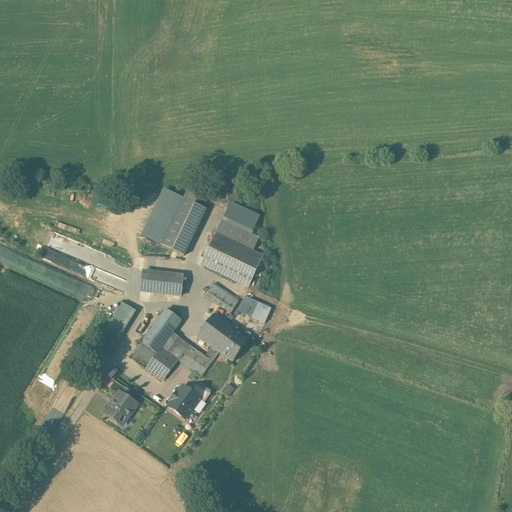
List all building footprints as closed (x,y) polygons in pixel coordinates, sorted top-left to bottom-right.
[(142,236),(162,246),(183,200),(164,191),(142,236)] [(183,200),(162,246),(184,257),(206,211),(183,200)] [(232,203),(224,218),(252,232),(260,216),(232,203)] [(52,221),(50,226),(72,234),(73,230),(52,221)] [(222,222),(216,234),(252,252),(258,239),(222,222)] [(252,252),(216,234),(201,265),(248,287),(262,257),(252,252)] [(47,235),(43,248),(87,262),(82,277),(127,291),(136,264),(47,235)] [(183,277),(143,272),(140,292),(180,297),(183,277)] [(238,303),(213,285),(210,290),(205,297),(230,314),(238,303)] [(260,304),(245,297),(238,312),(253,318),(260,304)] [(121,304),(103,335),(104,336),(94,352),(105,360),(106,360),(136,312),(121,304)] [(260,304),(253,318),(264,324),(271,309),(260,304)] [(166,310),(132,357),(147,368),(148,369),(161,350),(181,322),(166,310)] [(248,341),(213,316),(198,337),(212,348),(219,353),(232,363),(248,341)] [(209,360),(178,338),(167,353),(180,362),(180,363),(201,378),(212,363),(209,360)] [(212,348),(206,355),(210,358),(209,360),(212,363),(219,353),(212,348)] [(177,362),(161,350),(148,369),(147,368),(146,370),(162,382),(177,362)] [(130,393),(115,382),(109,391),(117,397),(119,394),(126,398),(130,393)] [(196,385),(191,393),(202,402),(208,393),(196,385)] [(227,387),(222,393),(228,397),(233,391),(227,387)] [(191,393),(182,388),(168,409),(188,423),(202,402),(191,393)] [(44,429),(56,435),(74,399),(62,392),(44,429)] [(126,398),(119,394),(117,397),(105,415),(119,424),(124,417),(127,420),(137,406),(126,398)]
